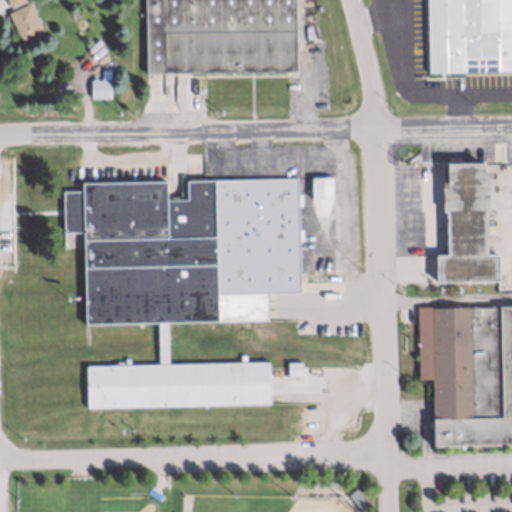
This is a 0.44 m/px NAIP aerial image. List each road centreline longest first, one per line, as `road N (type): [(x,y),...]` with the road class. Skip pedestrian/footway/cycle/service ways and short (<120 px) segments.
road 1 (residential): [(346,0),(373,131),(384,511)]
road 2 (residential): [(511,127),(0,136)]
road 3 (residential): [(0,457),(383,454)]
